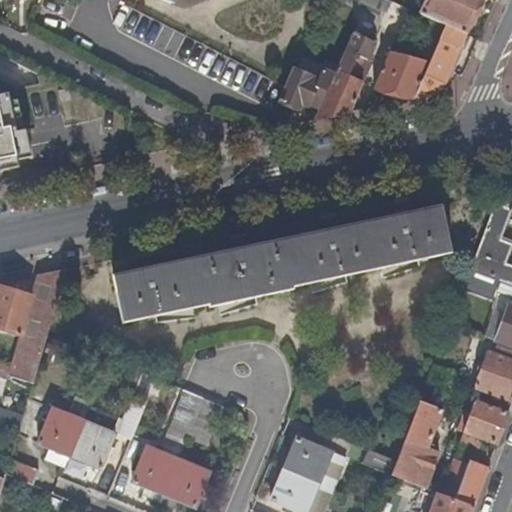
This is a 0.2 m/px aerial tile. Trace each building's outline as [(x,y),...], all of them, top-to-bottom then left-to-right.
[(393,0),(364,0),(391,11),(384,25),(401,32),(411,8),(393,0)] [(431,0),(425,14),(449,24),(470,33),(483,0),(431,0)] [(466,48),(472,34),(470,33),(449,24),(432,62),(417,97),(429,95),(449,77),(463,47),(466,48)] [(323,107),(318,118),(355,111),(367,82),(365,82),(373,62),(370,61),(378,42),(356,32),(338,73),(323,107)] [(392,53),(377,87),(416,97),(417,97),(432,62),(392,53)] [(322,78),(296,67),(282,100),(302,109),(305,103),(311,106),(312,102),(323,107),(338,73),(326,69),(322,78)] [(0,169),(9,168),(8,161),(22,158),(16,130),(8,132),(0,95),(0,169)] [(142,269),(112,275),(122,324),(208,305),(208,308),(290,291),(290,287),(448,253),(438,205),(408,211),(405,202),(391,205),(393,214),(335,227),(333,218),(319,221),(321,230),(246,246),(244,236),(229,239),(231,249),(156,266),(154,256),(140,259),(142,269)] [(509,209),(492,202),(467,270),(511,284),(511,265),(503,262),(509,243),(498,238),(509,209)] [(32,384),(66,270),(36,277),(30,297),(0,288),(0,330),(19,337),(7,377),(32,384)] [(511,346),(511,290),(502,318),(500,322),(496,335),(489,332),(487,336),(494,339),(494,340),(511,346)] [(507,412),(511,398),(511,359),(487,350),(473,388),(478,390),(474,400),(507,412)] [(154,380),(139,374),(129,401),(143,407),(154,380)] [(439,388),(424,383),(394,462),(389,476),(414,485),(424,489),(436,454),(437,452),(425,447),(439,410),(432,407),(439,388)] [(190,428),(201,400),(182,392),(171,420),(190,428)] [(88,408),(89,406),(72,399),(65,415),(82,422),(88,408)] [(190,428),(185,439),(206,448),(217,422),(243,431),(245,426),(242,417),(201,400),(190,428)] [(507,412),(474,400),(469,413),(463,411),(461,417),(467,420),(463,432),(495,444),(507,412)] [(106,416),(88,408),(82,422),(67,458),(98,471),(113,434),(100,429),(106,416)] [(67,458),(82,422),(65,415),(50,409),(35,445),(46,449),(42,460),(63,469),(67,458)] [(0,410),(0,427),(17,433),(22,417),(0,410)] [(294,439),(281,470),(330,490),(342,459),(294,439)] [(176,461),(144,448),(129,483),(162,497),(176,461)] [(394,462),(366,451),(361,465),(389,476),(394,462)] [(466,465),(436,454),(424,489),(433,492),(435,493),(454,499),(466,465)] [(38,473),(9,460),(4,476),(31,487),(38,473)] [(207,473),(176,461),(162,497),(192,509),(207,473)] [(486,469),(467,462),(466,465),(454,499),(473,506),(486,469)] [(321,511),(330,490),(281,470),(268,500),(296,511),(321,511)] [(424,489),(414,485),(411,495),(423,499),(425,496),(430,498),(433,492),(424,489)] [(454,499),(435,493),(427,511),(470,511),(473,506),(454,499)]
